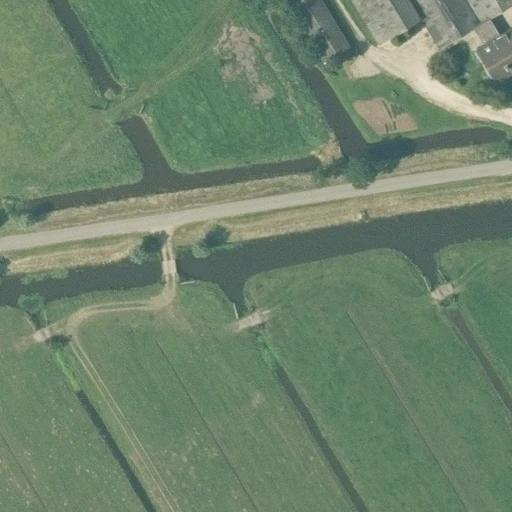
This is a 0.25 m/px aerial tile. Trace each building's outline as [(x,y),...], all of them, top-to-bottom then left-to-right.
[(284,0),(323,63),(348,47),(320,0),(284,0)] [(471,28),(479,23),(465,0),(351,0),(377,43),(420,17),(438,48),(471,28)] [(511,0),(465,0),(479,23),(488,18),(511,2),(511,0)] [(488,18),(479,23),(509,73),(511,70),(511,26),(498,35),(488,18)] [(479,23),(472,28),(482,45),(475,49),(495,81),(508,73),(479,23)]
